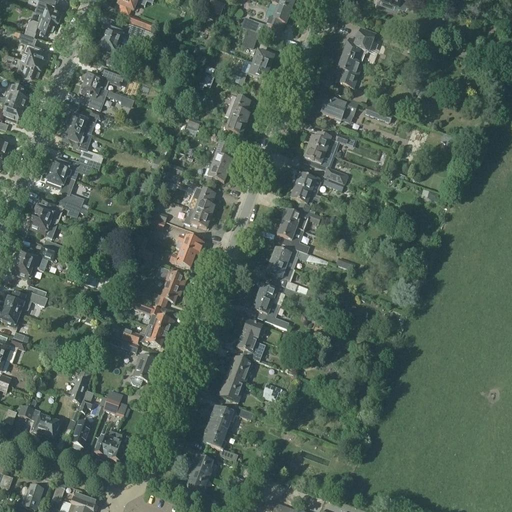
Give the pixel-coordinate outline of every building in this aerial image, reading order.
[(38,0),(35,10),(40,12),(43,14),(58,19),(60,14),(61,15),(63,9),(62,8),(62,7),(56,5),(57,4),(55,3),(56,0),(38,0)] [(121,0),(119,7),(121,7),(118,13),(129,17),(131,11),(134,12),(136,5),(145,8),(147,3),(152,6),(154,0),(121,0)] [(212,0),(211,0),(206,12),(220,18),(226,6),(212,0)] [(274,0),(272,6),(278,8),(291,13),(295,0),(274,0)] [(377,0),(376,5),(377,6),(387,10),(390,4),(395,6),(397,0),(377,0)] [(268,25),(271,26),(270,29),(279,32),(282,25),(285,26),(291,13),(278,8),(273,21),(270,20),(268,25)] [(33,18),(29,20),(25,33),(34,37),(38,26),(52,31),(54,26),(55,26),(58,19),(43,14),(40,12),(37,20),(33,18)] [(131,18),(128,24),(151,33),(154,27),(131,18)] [(245,20),(241,29),(250,32),(253,23),(245,20)] [(263,38),(267,28),(253,23),(250,32),(263,38)] [(108,30),(103,41),(119,47),(125,49),(128,43),(130,44),(132,39),(141,42),(144,32),(131,27),(128,37),(122,35),(122,33),(114,31),(114,32),(108,30)] [(18,37),(20,42),(26,44),(21,58),(21,59),(43,67),(45,61),(42,60),(45,54),(42,53),(44,49),(34,45),(37,38),(34,37),(25,33),(20,32),(18,37)] [(247,33),(242,48),(254,52),(259,37),(247,33)] [(348,46),(343,58),(362,65),(365,57),(368,55),(369,56),(370,55),(374,57),(378,46),(373,45),(374,42),(374,41),(375,39),(360,34),(359,36),(358,36),(356,43),(350,41),(348,46)] [(99,53),(110,57),(106,66),(119,71),(121,64),(116,62),(119,54),(117,53),(119,47),(103,41),(99,53)] [(410,45),(408,49),(407,53),(418,57),(421,49),(410,45)] [(253,58),(256,59),(253,65),(269,71),(273,59),(255,53),(253,58)] [(340,73),(336,84),(354,91),(363,66),(362,65),(343,58),(338,72),(340,73)] [(43,67),(21,59),(17,70),(37,78),(38,77),(39,77),(41,72),(40,71),(41,67),(42,68),(43,67)] [(245,62),(241,74),(245,75),(247,76),(264,82),(269,71),(253,65),(245,62)] [(192,64),(189,73),(200,77),(203,68),(192,64)] [(89,74),(85,86),(89,87),(90,85),(95,87),(94,88),(101,90),(105,92),(108,82),(112,83),(115,75),(102,71),(99,78),(89,74)] [(235,71),(229,86),(240,89),(245,75),(241,74),(235,71)] [(198,86),(209,91),(213,80),(202,76),(198,86)] [(85,86),(82,95),(89,98),(86,107),(101,113),(106,98),(119,103),(120,98),(108,94),(108,93),(105,92),(101,90),(94,88),(95,87),(90,85),(89,87),(85,86)] [(416,86),(412,94),(422,100),(426,91),(416,86)] [(4,106),(7,107),(23,113),(26,105),(27,106),(29,101),(28,99),(26,100),(24,99),(27,92),(12,87),(7,99),(2,99),(0,98),(0,104),(4,106)] [(360,93),(357,103),(365,107),(369,96),(360,93)] [(233,98),(225,118),(230,120),(246,126),(249,117),(245,116),(250,104),(237,100),(233,98)] [(358,105),(345,100),(343,105),(333,101),(331,106),(326,104),(321,115),(335,120),(334,121),(341,124),(344,115),(353,118),(358,105)] [(23,113),(7,107),(3,119),(18,124),(19,121),(21,121),(23,117),(23,114),(23,113)] [(367,107),(364,116),(390,125),(393,117),(367,107)] [(91,112),(89,118),(101,122),(103,117),(91,112)] [(68,124),(66,128),(83,134),(91,137),(97,121),(89,118),(87,123),(77,119),(77,118),(71,116),(68,124)] [(188,126),(198,130),(201,124),(190,120),(188,126)] [(225,133),(241,138),(246,126),(230,120),(225,133)] [(198,130),(188,126),(185,133),(196,137),(198,130)] [(83,134),(66,128),(67,129),(64,140),(76,144),(74,149),(84,153),(82,158),(101,165),(103,159),(88,154),(93,139),(94,139),(95,138),(83,134)] [(316,141),(312,140),(309,149),(326,155),(331,142),(318,136),(316,141)] [(338,136),(336,139),(335,144),(346,148),(349,140),(338,136)] [(0,156),(5,158),(9,147),(3,144),(4,141),(0,139),(0,156)] [(232,150),(220,146),(213,166),(228,172),(232,163),(228,162),(232,150)] [(324,173),(328,175),(326,180),(344,187),(347,180),(345,179),(343,180),(342,176),(328,171),(331,162),(330,159),(331,157),(326,155),(309,149),(304,161),(305,161),(303,164),(313,168),(314,165),(321,168),(321,167),(322,167),(324,173)] [(55,162),(51,173),(71,181),(74,182),(76,183),(78,175),(89,179),(92,171),(98,173),(101,165),(82,158),(80,165),(72,162),(70,168),(55,162)] [(169,165),(167,172),(181,177),(183,170),(169,165)] [(208,179),(206,183),(217,187),(218,183),(224,185),(228,172),(213,166),(208,179)] [(51,173),(47,185),(61,190),(59,195),(63,196),(64,194),(69,196),(74,182),(71,181),(51,173)] [(163,178),(161,186),(167,188),(169,181),(178,185),(181,178),(170,174),(167,180),(163,178)] [(295,189),(317,197),(321,185),(300,177),(295,189)] [(327,181),(325,187),(342,194),(344,187),(327,181)] [(291,201),(301,205),(298,211),(309,215),(311,209),(315,197),(317,198),(317,197),(295,189),(291,201)] [(197,190),(189,210),(191,211),(195,212),(211,218),(214,209),(211,208),(215,197),(203,192),(197,190)] [(69,196),(64,194),(63,196),(61,203),(81,210),(84,201),(69,196)] [(430,194),(428,199),(437,202),(439,196),(430,194)] [(57,209),(56,207),(43,202),(41,208),(38,207),(34,218),(57,227),(64,210),(69,213),(68,217),(77,220),(79,214),(87,217),(89,213),(81,210),(61,203),(59,209),(57,209)] [(153,209),(150,218),(153,219),(165,224),(168,217),(159,214),(160,212),(153,209)] [(184,225),(190,227),(191,225),(206,231),(211,218),(195,212),(190,211),(189,215),(188,215),(184,225)] [(296,217),(287,214),(282,226),(304,234),(308,223),(319,227),(322,220),(309,215),(298,211),(296,217)] [(387,224),(396,227),(398,220),(390,217),(387,224)] [(57,227),(34,218),(30,230),(48,237),(47,239),(52,241),(57,227)] [(152,219),(149,227),(163,232),(165,224),(152,219)] [(282,226),(277,238),(281,239),(279,245),(287,248),(308,256),(310,249),(300,246),(304,234),(282,226)] [(181,252),(195,257),(198,258),(203,246),(180,237),(178,243),(184,245),(181,252)] [(141,239),(135,256),(138,257),(152,262),(154,255),(144,251),(147,241),(141,239)] [(46,242),(44,247),(54,251),(57,252),(57,253),(67,257),(69,250),(46,242)] [(28,255),(21,252),(17,263),(44,273),(49,261),(53,263),(57,252),(54,251),(44,247),(40,258),(28,254),(28,255)] [(276,251),(272,263),(294,272),(298,261),(306,264),(327,267),(328,264),(309,257),(308,256),(287,248),(284,255),(276,251)] [(179,258),(173,256),(171,263),(190,270),(195,257),(181,252),(179,258)] [(340,260),(337,268),(354,274),(356,267),(340,260)] [(13,275),(20,277),(19,278),(31,282),(33,277),(31,276),(33,269),(44,273),(17,263),(13,275)] [(272,263),(267,275),(275,278),(272,285),(309,298),(309,299),(313,301),(315,295),(308,292),(308,291),(297,287),(291,285),(295,273),(294,272),(272,263)] [(154,296),(151,306),(165,311),(169,302),(174,304),(179,293),(181,294),(186,280),(176,277),(176,275),(160,269),(157,279),(167,283),(161,298),(154,296)] [(262,288),(258,300),(273,306),(280,309),(280,308),(281,308),(285,297),(306,305),(309,299),(309,298),(272,285),(270,291),(262,288)] [(47,294),(29,288),(27,293),(45,300),(47,294)] [(11,293),(9,299),(4,310),(20,316),(23,310),(29,312),(32,303),(45,308),(48,301),(45,300),(27,293),(28,293),(26,299),(11,293)] [(258,300),(253,312),(269,318),(266,324),(270,326),(281,330),(286,332),(289,325),(284,323),(275,320),(280,309),(273,306),(258,300)] [(137,302),(133,311),(152,318),(157,320),(158,318),(159,318),(161,312),(137,302)] [(0,322),(11,326),(11,327),(18,330),(20,324),(18,323),(20,316),(4,310),(0,322)] [(152,318),(148,328),(149,328),(154,330),(169,336),(174,323),(159,318),(158,318),(157,320),(152,318)] [(244,334),(243,334),(243,335),(259,341),(260,338),(263,339),(266,331),(248,324),(244,334)] [(112,328),(109,335),(113,337),(121,340),(139,347),(141,348),(142,344),(147,346),(148,344),(160,348),(165,337),(168,338),(169,336),(154,330),(149,328),(145,337),(141,335),(140,338),(125,332),(125,333),(112,328)] [(285,333),(282,341),(298,347),(301,339),(285,333)] [(243,357),(241,356),(241,357),(260,364),(266,348),(256,345),(258,341),(259,341),(243,335),(237,350),(245,353),(243,357)] [(16,336),(15,340),(27,344),(29,340),(16,336)] [(113,337),(110,344),(118,347),(136,354),(139,347),(121,340),(113,337)] [(9,357),(6,363),(13,365),(18,351),(25,354),(28,345),(27,345),(27,344),(15,340),(10,352),(4,349),(5,346),(0,343),(0,360),(5,362),(7,356),(9,357)] [(134,378),(131,383),(132,385),(139,388),(141,387),(143,381),(149,383),(154,372),(158,363),(141,357),(133,378),(134,378)] [(253,367),(233,360),(226,379),(246,386),(253,367)] [(364,376),(381,383),(386,370),(369,364),(364,376)] [(92,370),(83,366),(70,401),(80,404),(92,370)] [(12,381),(1,377),(0,380),(0,383),(9,387),(12,381)] [(246,386),(226,379),(219,398),(239,405),(246,386)] [(0,390),(7,393),(9,387),(0,383),(0,390)] [(266,386),(265,389),(273,392),(271,399),(279,402),(280,399),(282,400),(284,401),(287,393),(283,392),(266,386)] [(261,400),(277,406),(277,405),(280,406),(282,400),(280,399),(279,402),(271,399),(273,392),(265,389),(261,400)] [(107,401),(104,409),(103,412),(104,412),(116,417),(117,415),(120,405),(123,397),(110,392),(107,401)] [(94,395),(87,393),(79,414),(85,416),(87,410),(91,411),(93,405),(91,404),(94,395)] [(29,409),(26,419),(36,423),(33,432),(44,437),(49,421),(43,419),(44,417),(40,415),(41,414),(33,411),(33,409),(35,408),(37,405),(35,402),(32,401),(29,409)] [(127,408),(120,405),(117,415),(124,418),(127,408)] [(23,407),(19,417),(26,419),(29,409),(23,407)] [(104,412),(103,412),(104,409),(99,408),(98,407),(94,420),(101,422),(104,412)] [(238,417),(215,409),(209,427),(228,434),(231,424),(234,425),(237,418),(251,423),(254,416),(240,411),(238,417)] [(17,414),(9,411),(4,424),(12,427),(17,414)] [(56,424),(49,421),(44,437),(55,441),(62,423),(57,421),(56,424)] [(84,449),(93,427),(79,422),(71,445),(84,449)] [(202,444),(225,453),(223,459),(236,464),(238,457),(224,452),(226,444),(224,443),(228,434),(209,427),(202,444)] [(108,439),(101,436),(94,455),(107,460),(114,444),(115,439),(118,431),(113,429),(110,436),(109,436),(108,439)] [(121,441),(123,433),(118,431),(115,439),(121,441)] [(114,444),(107,460),(120,465),(126,450),(119,447),(122,441),(121,441),(115,439),(114,444)] [(141,456),(146,444),(137,441),(132,453),(141,456)] [(196,459),(191,474),(210,481),(213,473),(211,473),(214,465),(196,459)] [(189,480),(190,481),(187,489),(205,496),(210,481),(191,474),(189,480)] [(251,481),(257,483),(260,477),(254,474),(251,481)] [(0,487),(0,489),(9,493),(13,481),(4,477),(0,487)] [(248,484),(236,479),(232,490),(244,495),(248,484)] [(28,499),(25,498),(22,507),(34,511),(35,511),(43,492),(32,487),(28,499)] [(53,499),(59,501),(61,502),(65,491),(57,488),(53,499)] [(228,502),(240,506),(244,495),(232,490),(228,502)] [(94,511),(98,503),(76,495),(72,506),(88,511),(94,511)] [(294,511),(270,503),(266,511),(267,511),(294,511)]
